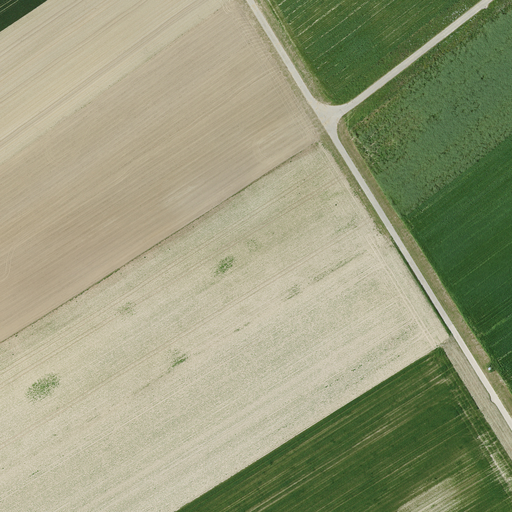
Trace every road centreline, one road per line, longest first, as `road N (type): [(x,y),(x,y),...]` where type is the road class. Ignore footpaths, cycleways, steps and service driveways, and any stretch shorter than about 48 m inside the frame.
road 1 (track): [(326,124),(511,425)]
road 2 (track): [(326,124),(488,0)]
road 3 (track): [(249,0),(326,124)]
